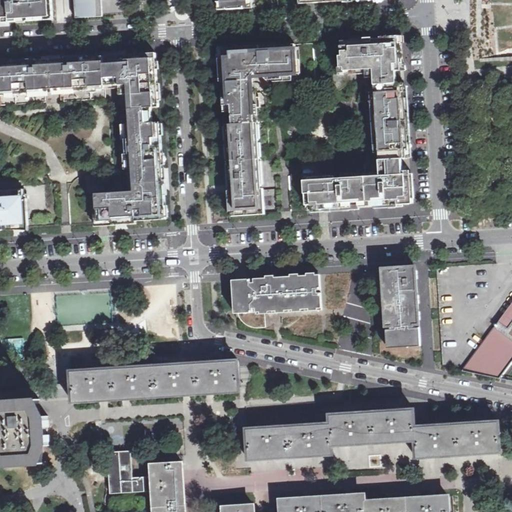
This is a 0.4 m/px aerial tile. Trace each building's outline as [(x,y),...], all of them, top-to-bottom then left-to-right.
[(0,0),(0,17),(8,17),(8,22),(51,20),(49,0),(0,0)] [(74,0),(76,18),(103,16),(102,0),(74,0)] [(217,0),(218,9),(262,6),(261,0),(217,0)] [(376,85),(397,83),(396,71),(402,71),(400,37),(388,38),(388,42),(382,42),(381,38),(365,40),(365,43),(350,43),(350,41),(342,41),(342,52),(340,52),(341,71),(335,71),(336,92),(338,92),(340,91),(343,90),(346,87),(348,84),(350,81),(351,79),(352,77),(352,75),(353,75),(354,70),(367,70),(368,86),(376,85)] [(296,47),(296,44),(238,48),(238,54),(240,54),(240,56),(231,66),(229,64),(225,64),(222,65),(225,112),(233,112),(233,124),(260,123),(259,109),(268,108),(268,97),(254,85),(254,80),(257,76),(264,77),(277,88),(303,86),(300,47),(296,47)] [(104,64),(106,83),(121,82),(121,88),(121,98),(122,109),(152,108),(160,107),(156,53),(138,54),(138,58),(134,58),(134,54),(126,55),(127,60),(126,60),(119,60),(119,55),(104,56),(104,64)] [(0,105),(46,102),(46,90),(53,89),(53,92),(55,93),(54,89),(61,89),(62,102),(107,99),(106,89),(106,83),(104,64),(104,56),(61,59),(42,60),(0,62),(0,105)] [(402,159),(407,158),(402,83),(397,83),(376,85),(378,115),(365,115),(368,160),(384,160),(402,159)] [(72,225),(167,219),(160,122),(153,123),(152,108),(122,109),(118,110),(121,170),(125,169),(133,169),(134,183),(126,183),(122,184),(122,185),(131,184),(131,191),(123,192),(123,193),(106,193),(106,191),(105,185),(102,181),(97,178),(92,176),(85,176),(81,177),(76,180),(74,183),(73,183),(71,188),(70,194),(72,225)] [(264,213),(260,123),(233,124),(226,124),(229,180),(233,180),(233,197),(231,197),(232,216),(264,213)] [(314,207),(410,201),(409,174),(403,175),(402,159),(384,160),(386,175),(339,177),(338,180),(326,180),(326,178),(325,173),(323,169),(320,166),(317,164),(315,163),(313,163),(310,162),(308,162),(306,162),(307,210),(310,209),(312,208),(314,207)] [(125,169),(126,183),(134,183),(133,169),(125,169)] [(0,227),(13,226),(13,215),(26,215),(25,199),(25,190),(2,191),(2,195),(0,195),(0,227)] [(13,226),(23,226),(22,226),(22,225),(21,225),(21,224),(20,224),(20,223),(20,220),(27,219),(26,215),(13,215),(13,226)] [(417,268),(383,271),(387,345),(421,343),(417,268)] [(321,309),(319,275),(230,280),(233,313),(238,314),(241,319),(245,324),(253,327),(261,329),(267,328),(265,311),(321,309)] [(511,304),(463,370),(500,379),(511,363),(511,304)] [(2,339),(3,360),(25,359),(24,338),(2,339)] [(74,403),(240,392),(238,361),(78,371),(72,372),(74,403)] [(44,463),(43,446),(50,445),(50,435),(46,436),(45,427),(49,427),(48,417),(41,417),(40,400),(24,401),(24,404),(16,405),(16,401),(0,402),(0,414),(0,420),(0,419),(0,448),(2,449),(3,466),(20,465),(20,461),(28,461),(28,464),(44,463)] [(500,452),(498,422),(414,427),(413,410),(331,415),(332,424),(248,429),(250,461),(332,456),(332,446),(416,441),(417,457),(500,452)] [(151,491),(150,477),(133,478),(131,451),(108,453),(111,494),(151,491)] [(186,511),(186,505),(186,499),(192,498),(191,479),(187,479),(184,480),(183,463),(153,465),(155,511),(186,511)] [(449,511),(449,497),(436,498),(429,498),(394,500),(387,501),(365,502),(365,495),(352,496),(344,496),(310,499),(303,499),(281,500),(282,510),(282,511),(449,511)]
